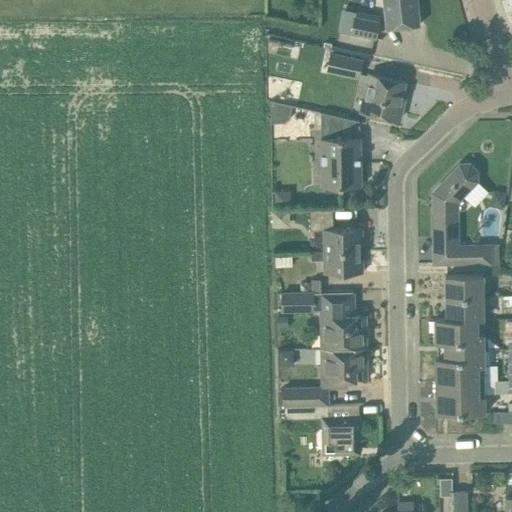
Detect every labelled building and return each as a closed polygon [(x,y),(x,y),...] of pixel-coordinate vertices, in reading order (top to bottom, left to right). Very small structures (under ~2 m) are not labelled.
[(384,0),(387,28),(400,27),(420,25),(416,0),(384,0)] [(376,37),(379,21),(380,15),(356,9),(355,12),(344,9),(340,30),(376,37)] [(359,76),(362,61),(331,54),(328,69),(359,76)] [(404,81),(385,77),(370,74),(362,111),(399,119),(403,102),(400,101),(404,81)] [(322,186),(342,185),(361,185),(361,137),(321,137),(322,186)] [(434,263),(454,262),(500,261),(501,246),(458,245),(459,208),(464,209),(468,204),(468,198),(464,194),(477,180),(477,170),(470,163),(460,163),(433,191),(433,200),(436,200),(436,207),(433,207),(434,263)] [(494,189),(491,205),(503,207),(506,192),(494,189)] [(324,229),(324,250),(360,250),(360,241),(362,241),(362,227),(333,228),(333,209),(313,209),(310,209),(310,229),(324,229)] [(432,244),(419,244),(419,258),(432,258),(432,244)] [(324,272),(363,272),(363,259),(360,259),(360,250),(324,250),(311,250),(311,259),(324,259),(324,272)] [(483,274),(446,274),(447,296),(483,296),(483,274)] [(312,290),(322,290),(322,279),(312,279),(312,290)] [(313,310),(312,293),(312,292),(281,293),(281,311),(313,310)] [(447,296),(447,318),(478,317),(484,317),(483,296),(447,296)] [(322,348),(366,347),(366,315),(345,315),(345,308),(321,308),(322,348)] [(447,318),(435,318),(436,342),(445,342),(445,346),(459,345),(459,349),(484,349),(484,332),(478,332),(478,318),(478,317),(447,318)] [(322,387),(326,387),(346,386),(346,380),(367,379),(366,347),(322,348),(322,387)] [(445,357),(436,357),(436,381),(478,380),(478,365),(485,365),(484,349),(459,349),(459,353),(445,354),(445,357)] [(436,381),(437,413),(485,412),(485,392),(478,392),(478,380),(436,381)] [(285,406),(315,405),(315,387),(284,388),(285,406)] [(284,418),(316,417),(315,405),(285,406),(284,418)] [(506,412),(494,412),(494,421),(506,421),(506,412)] [(359,416),(340,416),(322,417),(323,429),(316,428),(316,448),(324,448),(329,452),(329,460),(348,460),(348,447),(354,441),(360,441),(359,416)] [(466,511),(467,510),(467,490),(454,490),(454,496),(454,510),(453,511),(466,511)] [(413,511),(414,501),(398,501),(398,511),(382,511),(381,511),(413,511)]
